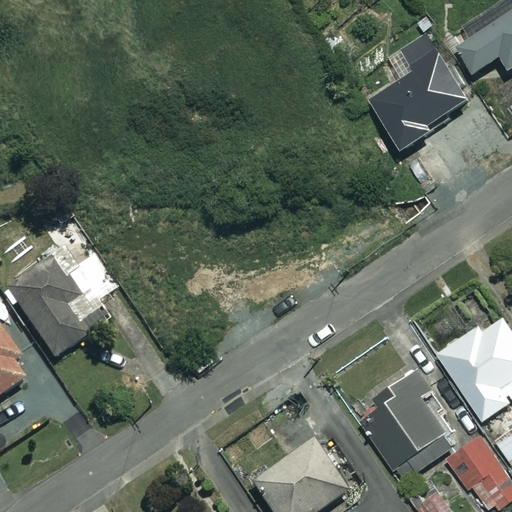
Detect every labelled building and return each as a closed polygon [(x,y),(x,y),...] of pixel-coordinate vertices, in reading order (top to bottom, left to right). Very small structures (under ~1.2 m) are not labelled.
[(509,72),(511,70),(511,11),(456,48),(474,75),(500,59),(509,72)] [(466,101),(427,38),(386,64),(398,84),(369,102),(400,152),(430,133),(426,127),(466,101)] [(110,321),(63,251),(6,289),(53,360),(110,321)] [(511,405),(511,328),(504,315),(439,355),(481,425),(511,405)] [(17,357),(0,333),(0,397),(23,381),(10,362),(17,357)] [(443,437),(453,430),(413,370),(386,388),(392,396),(357,419),(399,483),(451,449),(443,437)] [(511,429),(497,439),(511,463),(511,429)] [(493,511),(511,499),(511,482),(481,437),(449,460),(469,490),(473,487),(490,511),(493,511)] [(318,511),(350,491),(315,441),(252,484),(271,511),(318,511)] [(452,511),(436,490),(415,505),(419,511),(452,511)]
